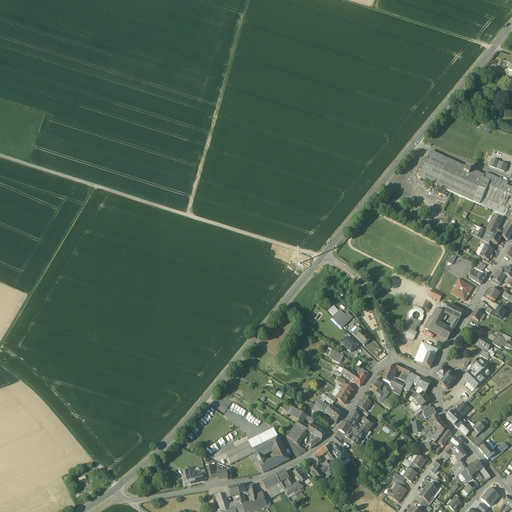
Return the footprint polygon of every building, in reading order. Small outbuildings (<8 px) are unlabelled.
[(418,178),(437,186),(448,160),(430,152),(418,178)] [(511,188),(506,186),(508,183),(486,174),(484,177),(448,160),(437,186),(511,219),(511,188)] [(507,166),(492,161),(490,168),(504,173),(507,166)] [(493,218),(486,232),(489,234),(493,235),(494,236),(498,229),(498,228),(501,222),(493,218)] [(503,233),(498,229),(494,236),(501,239),(501,238),(501,237),(504,234),(503,233)] [(482,230),(480,233),(475,231),(473,236),(482,241),(486,232),(482,230)] [(511,234),(511,233),(506,230),(504,234),(501,237),(501,238),(508,241),(511,234)] [(494,236),(493,235),(492,237),(490,242),(497,246),(501,239),(494,236)] [(480,256),(489,261),(494,251),(488,248),(485,246),(480,256)] [(456,258),(451,255),(448,260),(453,263),(456,258)] [(478,262),(471,273),(472,274),(469,279),(480,286),(487,275),(482,272),(486,266),(478,262)] [(511,273),(511,274),(506,270),(503,275),(506,277),(507,277),(510,279),(511,280),(511,273)] [(503,275),(498,272),(493,281),(492,283),(499,287),(500,285),(504,279),(505,278),(506,277),(503,275)] [(473,289),(459,280),(451,294),(457,297),(457,298),(459,298),(465,302),(473,289)] [(499,294),(491,289),(486,297),(495,303),(499,295),(500,295),(499,294)] [(432,291),(429,297),(439,302),(442,296),(432,291)] [(510,297),(501,291),(499,294),(500,295),(499,295),(508,300),(510,297)] [(463,313),(448,306),(446,310),(445,314),(459,321),(463,313)] [(501,310),(498,308),(494,316),(502,320),(506,312),(501,310)] [(442,312),(436,309),(431,318),(435,320),(434,321),(434,322),(438,324),(440,325),(445,314),(442,312)] [(340,311),(332,319),(336,323),(344,316),(340,311)] [(478,312),(476,311),(472,318),(478,322),(482,315),(478,312)] [(344,316),(336,323),(341,328),(351,318),(347,313),(344,316)] [(434,321),(435,320),(431,318),(430,318),(424,329),(429,331),(433,323),(432,322),(433,321),(434,321)] [(459,321),(456,319),(450,330),(453,332),(459,321)] [(438,324),(434,322),(433,323),(429,331),(448,341),(453,332),(450,330),(440,325),(438,324)] [(417,326),(410,323),(407,329),(409,330),(415,332),(417,326)] [(357,328),(352,334),(355,338),(361,332),(357,328)] [(361,332),(355,338),(364,346),(370,340),(361,332)] [(510,342),(511,339),(499,332),(496,336),(505,341),(508,342),(508,341),(510,342)] [(348,339),(352,343),(354,341),(348,334),(346,337),(348,339)] [(505,341),(496,336),(495,339),(492,345),(501,349),(505,341)] [(491,346),(479,338),(475,345),(487,353),(491,346)] [(351,353),(357,347),(352,343),(348,339),(342,345),(351,353)] [(438,351),(425,345),(423,352),(427,354),(435,357),(438,351)] [(423,352),(419,350),(414,362),(422,365),(427,354),(423,352)] [(480,356),(488,361),(489,358),(487,357),(489,355),(483,351),(480,356)] [(344,357),(336,353),(332,360),(339,365),(344,357)] [(435,357),(427,354),(422,365),(430,369),(435,357)] [(491,372),(479,360),(473,365),(477,370),(473,375),(470,372),(464,379),(475,390),(486,379),(485,378),(491,372)] [(394,369),(387,367),(385,374),(393,377),(395,371),(396,370),(394,369)] [(456,379),(442,368),(437,374),(440,376),(438,378),(442,381),(439,384),(440,385),(440,386),(440,385),(446,389),(445,390),(446,390),(447,391),(450,386),(451,387),(451,386),(456,379)] [(351,373),(345,369),(341,374),(347,378),(351,373)] [(368,374),(361,369),(357,373),(359,374),(357,377),(357,378),(359,379),(362,375),(366,378),(368,374)] [(357,377),(351,373),(347,378),(354,383),(357,378),(357,377)] [(417,377),(409,373),(409,375),(405,382),(412,385),(413,384),(417,377)] [(393,377),(385,374),(382,382),(390,385),(391,384),(392,381),(393,377)] [(362,375),(359,379),(357,378),(354,383),(359,387),(366,378),(362,375)] [(421,380),(417,377),(413,384),(418,386),(421,380)] [(340,379),(338,378),(336,381),(344,386),(346,383),(340,379)] [(431,384),(422,379),(421,380),(418,386),(424,389),(422,391),(426,393),(431,384)] [(381,385),(374,380),(370,386),(377,391),(378,391),(380,388),(381,385)] [(404,386),(392,381),(391,384),(392,385),(391,386),(395,388),(393,393),(400,396),(401,393),(402,392),(402,390),(404,386)] [(412,385),(405,382),(404,385),(404,386),(402,390),(408,393),(410,390),(412,385)] [(348,389),(346,387),(344,390),(342,389),(340,392),(341,393),(349,398),(353,392),(349,388),(348,389)] [(410,390),(408,393),(409,393),(406,396),(413,399),(416,393),(410,390)] [(383,395),(378,391),(377,391),(373,397),(378,401),(383,395)] [(386,392),(383,395),(378,401),(381,404),(385,399),(390,394),(387,391),(386,392)] [(349,398),(341,393),(338,396),(339,396),(337,399),(336,399),(337,400),(345,405),(349,399),(349,398)] [(337,399),(330,394),(327,397),(335,402),(337,400),(336,399),(337,399)] [(415,400),(414,402),(418,406),(419,405),(421,408),(425,405),(429,402),(424,395),(423,394),(421,396),(415,400)] [(327,397),(324,395),(323,396),(324,397),(323,399),(325,401),(332,406),(335,402),(327,397)] [(365,399),(359,407),(361,409),(366,412),(371,404),(365,399)] [(394,407),(385,399),(381,404),(390,410),(394,407)] [(323,404),(319,401),(315,406),(317,407),(320,410),(322,411),(326,414),(330,408),(323,404)] [(418,406),(414,402),(412,403),(413,403),(410,405),(416,412),(420,409),(421,408),(419,405),(418,406)] [(464,405),(457,411),(461,415),(462,415),(461,416),(463,417),(470,411),(464,405)] [(427,408),(422,411),(424,414),(432,410),(429,406),(427,408)] [(326,414),(331,417),(332,418),(337,411),(331,407),(330,408),(326,414)] [(302,414),(294,409),(290,415),(301,423),(306,416),(304,415),(302,414)] [(424,414),(423,415),(426,420),(436,415),(433,409),(432,410),(424,414)] [(457,411),(456,409),(452,412),(458,419),(461,416),(462,415),(461,415),(457,411)] [(337,411),(332,418),(331,419),(331,420),(337,423),(342,415),(337,411)] [(360,417),(352,412),(348,417),(357,422),(359,419),(360,417)] [(458,419),(452,412),(446,418),(454,426),(459,422),(460,420),(458,419)] [(480,416),(472,425),(475,428),(479,424),(482,426),(486,422),(480,416)] [(357,422),(348,417),(344,423),(351,428),(352,429),(354,430),(355,428),(354,427),(357,422)] [(437,417),(429,421),(432,427),(433,429),(435,427),(440,423),(437,417)] [(373,426),(367,421),(365,424),(363,427),(369,431),(373,426)] [(463,426),(459,422),(454,426),(459,430),(463,426)] [(309,429),(299,423),(298,424),(297,426),(307,433),(308,431),(309,429)] [(351,428),(344,423),(339,431),(346,435),(351,428)] [(440,423),(435,427),(437,429),(439,432),(443,434),(446,430),(440,423)] [(472,431),(465,424),(463,426),(459,430),(466,438),(470,433),(472,431)] [(475,428),(473,430),(478,435),(484,429),(482,426),(479,424),(475,428)] [(307,434),(295,426),(287,437),(294,441),(293,442),(297,446),(299,447),(307,434)] [(309,429),(308,431),(311,433),(314,435),(317,430),(311,426),(309,429)] [(369,431),(363,427),(360,431),(359,433),(364,437),(369,431)] [(274,430),(249,442),(252,450),(269,442),(278,438),(274,430)] [(325,435),(317,430),(314,435),(313,436),(321,441),(325,435)] [(443,434),(440,439),(445,443),(452,434),(446,430),(443,434)] [(478,435),(473,430),(472,431),(470,433),(475,438),(478,435)] [(437,434),(432,441),(436,444),(437,443),(440,439),(443,434),(439,432),(437,434)] [(364,437),(359,433),(357,435),(352,442),(357,446),(361,441),(364,437)] [(321,441),(313,436),(311,440),(314,442),(310,445),(309,446),(311,449),(321,442),(321,441)] [(262,456),(273,450),(278,460),(271,464),(273,469),(289,461),(278,438),(269,442),(252,450),(254,453),(256,458),(259,464),(265,461),(262,456)] [(455,438),(449,447),(450,448),(450,449),(455,452),(458,449),(457,449),(459,447),(461,445),(455,438)] [(445,443),(440,439),(437,443),(443,448),(446,444),(445,443)] [(249,442),(225,454),(230,464),(254,453),(252,450),(249,442)] [(502,454),(509,448),(505,443),(498,449),(502,454)] [(486,444),(479,450),(488,460),(494,454),(486,444)] [(299,447),(297,446),(295,448),(300,455),(304,453),(306,452),(299,447)] [(324,447),(315,454),(318,458),(321,455),(322,457),(326,453),(328,452),(324,447)] [(455,452),(452,455),(459,462),(459,463),(459,462),(466,456),(459,447),(457,449),(458,449),(455,452)] [(341,464),(349,459),(346,455),(341,449),(339,451),(338,450),(336,452),(334,454),(341,464)] [(452,455),(448,451),(446,450),(444,452),(450,458),(452,455)] [(450,458),(444,453),(438,461),(440,463),(442,460),(444,458),(445,459),(446,460),(447,461),(450,458)] [(318,458),(315,454),(312,457),(318,464),(321,462),(318,458)] [(412,464),(413,465),(418,456),(416,455),(410,463),(406,460),(402,465),(409,469),(412,464)] [(418,456),(413,465),(419,469),(420,470),(426,461),(418,456)] [(270,461),(260,466),(264,474),(273,469),(271,464),(270,461)] [(335,468),(329,461),(324,466),(324,467),(329,472),(329,473),(335,468)] [(438,461),(433,467),(430,472),(431,472),(434,475),(443,465),(440,463),(438,461)] [(459,462),(453,468),(456,472),(462,465),(459,462),(459,463),(459,462)] [(478,462),(473,466),(477,472),(480,470),(483,468),(478,462)] [(415,474),(419,469),(413,465),(412,464),(409,469),(415,474)] [(473,466),(466,470),(471,477),(477,472),(473,466)] [(213,474),(211,467),(207,467),(210,480),(218,478),(217,474),(213,474)] [(313,481),(301,467),(299,469),(307,479),(308,479),(313,486),(315,484),(313,481)] [(320,471),(316,467),(309,472),(318,482),(324,476),(320,471)] [(324,467),(320,471),(324,476),(329,472),(324,467)] [(491,479),(483,468),(480,470),(488,481),(491,479)] [(197,475),(194,473),(193,469),(185,471),(188,485),(204,482),(204,480),(202,474),(197,475)] [(307,479),(299,469),(293,473),(302,484),(307,479)] [(409,469),(403,478),(411,483),(417,475),(415,474),(409,469)] [(471,477),(466,470),(460,475),(467,484),(470,481),(472,479),(471,477)] [(285,471),(276,476),(280,483),(286,480),(289,479),(285,471)] [(218,473),(217,474),(218,478),(218,482),(228,480),(227,472),(218,473)] [(438,478),(434,475),(431,472),(428,476),(436,481),(438,478)] [(405,481),(396,474),(393,478),(398,481),(402,484),(405,481)] [(276,476),(262,483),(266,491),(267,491),(280,484),(280,483),(276,476)] [(402,484),(398,481),(395,484),(398,487),(399,486),(403,489),(405,486),(402,484)] [(437,482),(435,485),(440,489),(441,490),(443,491),(445,488),(437,482)] [(472,483),(464,491),(468,495),(476,488),(473,485),(472,483)] [(280,484),(267,491),(271,498),(284,492),(284,491),(280,485),(280,484)] [(297,484),(294,486),(291,488),(294,492),(294,493),(300,490),(297,484)] [(433,487),(429,484),(424,491),(432,497),(437,490),(433,487)] [(452,493),(458,487),(456,484),(449,491),(452,493)] [(244,485),(237,487),(240,494),(243,493),(245,493),(246,492),(244,488),(244,485)] [(254,486),(244,488),(246,492),(245,493),(250,491),(251,497),(256,496),(254,486)] [(403,489),(399,486),(398,487),(394,493),(390,491),(387,496),(398,504),(406,492),(403,489)] [(237,487),(228,488),(231,497),(239,495),(240,494),(237,487)] [(287,490),(284,491),(284,492),(287,496),(291,494),(292,493),(294,492),(291,488),(287,490)] [(492,488),(482,500),(490,507),(499,497),(494,493),(495,491),(492,488)] [(438,491),(437,490),(432,497),(435,499),(441,490),(440,489),(438,491)] [(432,497),(424,491),(419,497),(424,500),(427,503),(432,497)] [(225,494),(216,497),(220,511),(231,511),(231,510),(225,494)] [(461,500),(455,495),(453,497),(455,499),(459,503),(461,500)] [(264,499),(257,502),(253,503),(256,511),(267,507),(265,501),(264,499)] [(455,499),(448,506),(454,511),(461,504),(459,503),(455,499)] [(424,500),(420,505),(421,507),(424,509),(427,506),(428,504),(427,503),(424,500)] [(243,506),(244,511),(252,511),(256,511),(253,503),(245,505),(243,506)]
